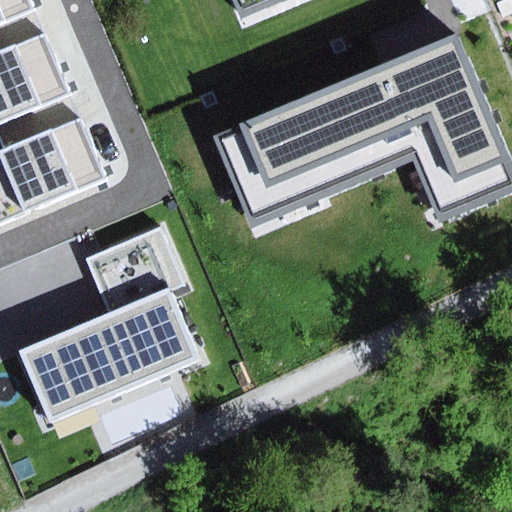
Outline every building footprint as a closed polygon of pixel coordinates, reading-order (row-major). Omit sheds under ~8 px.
[(0,0),(0,25),(35,11),(30,0),(0,0)] [(286,0),(232,0),(241,19),(286,0)] [(0,53),(45,34),(35,11),(0,25),(0,53)] [(0,128),(72,97),(45,34),(0,53),(0,128)] [(511,168),(456,34),(211,135),(250,230),(413,163),(438,223),(511,192),(511,168)] [(0,144),(3,152),(82,120),(72,97),(0,128),(0,144)] [(0,153),(0,227),(108,183),(82,120),(3,152),(0,153)] [(85,262),(110,318),(174,290),(188,284),(163,228),(85,262)] [(233,265),(217,272),(265,390),(281,384),(233,265)] [(110,318),(20,353),(50,425),(204,363),(174,290),(110,318)]
